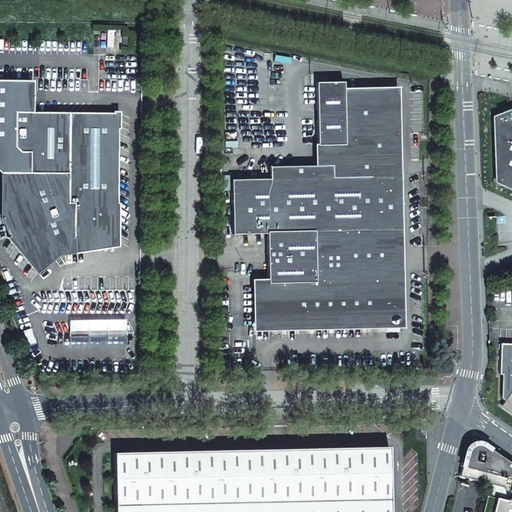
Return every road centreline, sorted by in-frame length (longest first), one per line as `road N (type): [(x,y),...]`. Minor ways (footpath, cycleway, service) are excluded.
road 1 (unknown): [(273,440),(267,345),(240,339),(236,328),(224,181),(249,155),(252,71),(300,69)]
road 2 (residential): [(187,0),(186,411)]
road 3 (unclassified): [(460,407),(471,373),(458,0)]
road 4 (unclassified): [(460,407),(186,411)]
road 5 (unclassified): [(186,411),(8,408)]
